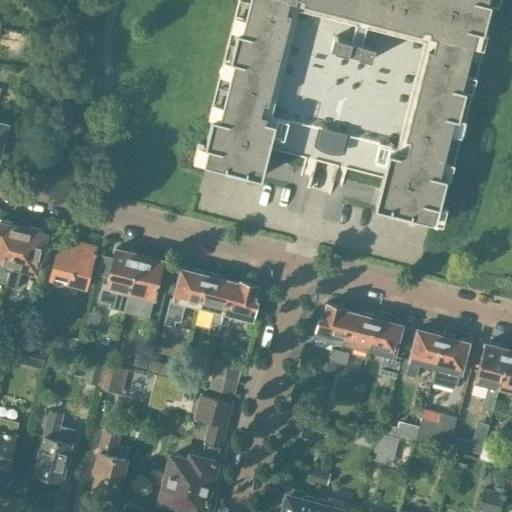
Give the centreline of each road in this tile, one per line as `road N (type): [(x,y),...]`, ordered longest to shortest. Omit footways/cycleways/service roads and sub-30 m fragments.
road 1 (residential): [(298,266),(0,189)]
road 2 (residential): [(235,511),(298,266)]
road 3 (residential): [(298,266),(511,321)]
